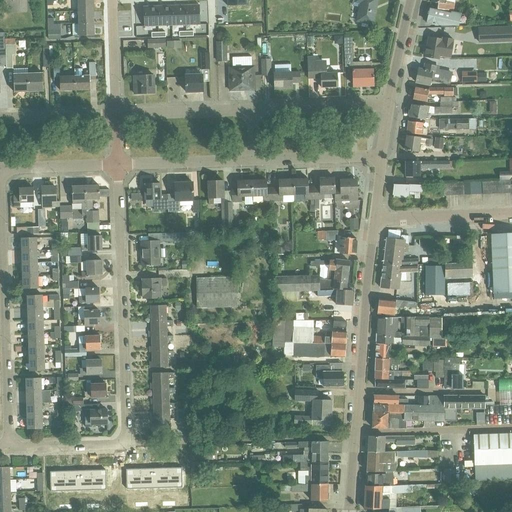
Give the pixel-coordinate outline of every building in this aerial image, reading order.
[(22,0),(3,0),(4,9),(22,9),(22,0)] [(94,11),(93,0),(77,0),(78,11),(94,11)] [(356,0),(356,3),(361,3),(357,22),(373,25),(377,0),(356,0)] [(431,0),(431,3),(438,3),(437,9),(452,11),(453,8),(453,4),(454,1),(453,0),(431,0)] [(200,5),(185,6),(186,25),(200,25),(200,5)] [(158,6),(143,7),(144,27),(158,26),(158,6)] [(171,6),(158,6),(158,26),(172,26),(171,6)] [(185,6),(171,6),(172,26),(186,25),(185,6)] [(460,15),(456,14),(451,13),(451,14),(430,10),(427,23),(437,25),(438,24),(443,25),(453,25),(457,26),(460,15)] [(94,23),(94,11),(78,11),(79,24),(94,23)] [(94,23),(79,24),(73,24),(73,37),(94,36),(94,23)] [(511,26),(488,28),(489,43),(511,42),(511,26)] [(48,39),(61,39),(60,31),(48,31),(48,39)] [(428,37),(426,50),(425,49),(424,55),(425,56),(425,57),(434,59),(439,59),(450,59),(453,40),(442,38),(442,39),(428,37)] [(353,55),(352,39),(344,39),(345,56),(353,55)] [(148,48),(166,48),(166,40),(148,40),(148,48)] [(226,43),(217,43),(218,62),(227,62),(227,61),(227,54),(226,43)] [(5,45),(5,50),(6,66),(6,69),(12,69),(12,55),(14,54),(14,45),(5,45)] [(210,70),(210,54),(201,54),(202,70),(210,70)] [(240,90),(255,89),(254,67),(252,67),(251,58),(232,58),(233,68),(229,68),(230,91),(240,91),(240,90)] [(315,58),(307,58),(308,79),(321,78),(322,88),(338,87),(337,73),(325,74),(325,64),(315,65),(315,58)] [(262,76),(271,76),(270,60),(265,60),(264,60),(262,60),(262,76)] [(380,63),(372,63),(372,62),(353,63),(353,85),(363,85),(363,86),(373,86),(373,78),(374,78),(374,76),(373,76),(373,70),(380,70),(380,69),(385,69),(385,65),(380,65),(380,63)] [(82,69),(74,69),(74,76),(75,91),(90,90),(89,80),(96,80),(95,72),(95,68),(95,63),(89,63),(89,68),(89,72),(82,72),(82,69)] [(290,64),(274,64),(274,74),(275,90),(292,89),(292,81),(300,81),(299,73),(290,73),(290,64)] [(418,72),(416,83),(430,86),(431,82),(446,85),(449,85),(452,72),(437,69),(438,67),(425,64),(424,70),(419,69),(418,72)] [(14,74),(13,74),(14,92),(29,92),(28,74),(28,69),(13,69),(14,74)] [(75,91),(74,76),(60,77),(60,69),(53,69),(54,81),(60,81),(60,91),(75,91)] [(477,72),(463,72),(463,82),(486,82),(486,74),(477,74),(477,72)] [(28,74),(29,92),(43,91),(42,73),(28,74)] [(135,94),(155,93),(154,75),(134,76),(135,94)] [(203,75),(186,76),(186,93),(197,93),(203,92),(203,90),(203,75)] [(456,96),(456,88),(429,89),(429,90),(415,88),(413,100),(427,102),(428,95),(444,95),(444,96),(456,96)] [(455,102),(441,103),(440,103),(440,108),(434,108),(420,105),(419,106),(412,104),(409,117),(420,119),(423,120),(426,120),(427,113),(433,115),(452,114),(452,108),(458,108),(458,102),(455,102)] [(468,119),(440,120),(441,130),(457,130),(468,130),(468,119)] [(409,122),(407,133),(427,136),(428,129),(423,128),(423,123),(419,123),(409,122)] [(427,139),(421,138),(407,136),(405,150),(419,152),(420,144),(432,146),(433,140),(427,139)] [(443,140),(434,139),(433,150),(442,151),(443,140)] [(509,173),(499,173),(499,180),(511,179),(511,159),(509,160),(509,173)] [(420,167),(449,167),(449,161),(442,161),(442,162),(405,162),(405,177),(420,177),(420,167)] [(279,187),(273,187),(273,201),(283,201),(283,196),(294,196),(294,195),(293,178),(279,179),(279,187)] [(308,178),(293,178),(294,195),(294,196),(294,202),(305,201),(305,200),(315,200),(314,186),(308,186),(308,178)] [(321,186),(314,186),(315,200),(315,205),(315,209),(320,209),(319,202),(319,200),(324,199),(335,199),(335,194),(335,187),(335,178),(320,178),(321,186)] [(266,179),(252,180),(252,196),(264,196),(264,201),(273,201),(273,187),(267,187),(266,179)] [(341,187),(335,187),(335,194),(335,202),(342,202),(342,203),(349,203),(349,201),(358,201),(357,179),(341,179),(341,187)] [(252,196),(252,180),(238,180),(238,188),(232,188),(232,190),(232,202),(242,202),(242,197),(252,196)] [(224,181),(208,181),(209,204),(214,204),(214,197),(221,197),(225,197),(224,191),(224,181)] [(482,182),(482,194),(483,195),(505,194),(504,181),(482,182)] [(176,195),(168,195),(169,210),(169,212),(181,212),(180,201),(192,201),(194,201),(194,200),(193,182),(176,183),(176,195)] [(169,210),(168,195),(161,195),(161,183),(145,184),(146,200),(154,200),(155,210),(169,210)] [(393,185),(392,195),(393,195),(393,198),(408,198),(408,195),(414,195),(414,198),(419,199),(420,191),(422,191),(422,185),(420,185),(408,185),(393,185)] [(99,186),(86,187),(87,216),(87,228),(88,232),(100,231),(100,227),(99,223),(99,210),(93,210),(93,204),(93,200),(100,199),(99,186)] [(60,200),(56,200),(56,187),(42,188),(43,208),(52,208),(52,207),(60,207),(60,200)] [(87,216),(86,187),(72,187),(73,204),(82,204),(82,216),(87,216)] [(33,188),(20,188),(20,196),(14,196),(14,197),(14,207),(14,208),(34,207),(33,188)] [(232,202),(221,203),(222,227),(225,227),(225,236),(234,235),(232,202)] [(72,207),(60,207),(61,232),(68,232),(67,222),(66,222),(66,219),(72,219),(72,207)] [(350,220),(350,230),(359,230),(359,220),(350,220)] [(334,231),(327,231),(321,230),(320,239),(326,239),(337,240),(338,231),(334,231)] [(68,252),(61,252),(61,257),(66,257),(81,257),(82,257),(81,251),(101,250),(101,236),(97,236),(97,231),(88,232),(88,235),(80,235),(80,246),(81,246),(81,247),(68,247),(68,252)] [(186,233),(159,233),(159,242),(166,242),(175,242),(175,243),(187,243),(187,236),(186,233)] [(511,233),(506,233),(491,234),(492,255),(493,293),(511,292),(511,233)] [(387,238),(383,267),(418,265),(418,259),(401,260),(402,251),(407,252),(408,245),(409,236),(401,235),(400,240),(387,238)] [(457,239),(453,239),(453,245),(468,244),(468,238),(461,239),(460,236),(456,236),(457,239)] [(356,255),(357,239),(341,238),(339,254),(356,255)] [(22,252),(37,251),(37,239),(22,239),(22,252)] [(159,242),(142,243),(142,266),(160,265),(159,242)] [(38,263),(37,251),(22,252),(23,264),(38,263)] [(276,277),(276,292),(289,291),(297,291),(317,291),(334,290),(334,289),(346,290),(349,261),(337,260),(337,261),(322,261),(315,262),(315,267),(330,266),(328,283),(320,281),(320,276),(317,276),(283,277),(276,277)] [(87,261),(82,263),(82,271),(82,277),(98,277),(98,275),(103,274),(102,261),(87,261)] [(38,276),(38,263),(23,264),(23,276),(38,276)] [(472,263),(445,264),(445,276),(473,274),(472,263)] [(383,267),(381,288),(397,290),(398,281),(407,280),(406,273),(418,272),(418,265),(383,267)] [(445,266),(425,266),(425,296),(445,296),(445,294),(445,266)] [(39,288),(38,276),(23,276),(23,289),(39,288)] [(197,308),(238,307),(237,277),(196,278),(197,308)] [(161,287),(167,287),(167,279),(160,280),(160,279),(143,280),(144,299),(161,298),(161,287)] [(79,281),(69,282),(62,282),(63,289),(79,289),(79,281)] [(447,297),(473,296),(473,283),(447,284),(447,297)] [(87,289),(79,289),(79,297),(80,303),(94,303),(94,302),(100,301),(100,288),(87,289)] [(334,290),(317,291),(318,296),(337,296),(336,305),(352,306),(353,291),(346,290),(334,289),(334,290)] [(289,291),(276,292),(276,303),(297,302),(297,291),(289,291)] [(53,308),(59,308),(59,295),(49,295),(49,300),(53,300),(53,308)] [(28,309),(44,309),(43,296),(28,296),(28,309)] [(415,303),(380,299),(378,314),(395,316),(395,308),(404,309),(405,307),(414,308),(415,303)] [(152,322),(167,322),(167,306),(151,307),(152,322)] [(79,320),(78,320),(79,327),(85,326),(94,326),(94,325),(100,324),(100,311),(91,311),(91,307),(85,307),(85,311),(85,320),(79,320)] [(44,309),(28,309),(29,321),(44,321),(44,309)] [(377,318),(376,344),(414,346),(430,347),(429,339),(432,339),(442,339),(442,319),(430,319),(429,318),(415,318),(401,318),(401,323),(404,323),(404,333),(402,333),(402,331),(398,331),(398,318),(377,318)] [(314,320),(293,321),(293,328),(292,343),(332,344),(345,345),(346,333),(326,332),(326,337),(314,337),(314,323),(314,320)] [(44,321),(29,321),(29,334),(44,333),(44,321)] [(152,331),(149,331),(149,337),(152,337),(168,337),(167,327),(173,327),(172,321),(167,322),(152,322),(152,331)] [(345,356),(345,345),(332,344),(292,343),(293,328),(293,321),(276,321),(274,328),(274,347),(284,347),(284,356),(294,356),(300,356),(300,357),(314,358),(331,357),(331,356),(345,356)] [(44,333),(29,334),(29,346),(45,346),(44,333)] [(70,343),(65,343),(65,357),(86,356),(86,350),(101,350),(101,336),(86,337),(79,337),(80,345),(80,348),(70,349),(70,343)] [(152,346),(149,346),(150,352),(153,352),(168,352),(168,342),(174,341),(173,336),(168,337),(152,337),(152,346)] [(433,339),(433,347),(446,348),(447,339),(433,339)] [(376,344),(376,359),(390,359),(390,352),(393,353),(393,352),(414,353),(414,346),(376,344)] [(45,358),(45,346),(29,346),(30,359),(45,358)] [(153,362),(150,362),(150,368),(153,368),(169,367),(168,357),(174,356),(174,351),(168,352),(153,352),(153,362)] [(46,371),(45,358),(30,359),(30,372),(46,371)] [(444,358),(444,360),(444,371),(444,378),(444,380),(445,380),(451,380),(451,389),(452,389),(463,389),(463,375),(458,375),(459,364),(459,358),(451,358),(445,358),(444,358)] [(376,359),(375,371),(388,371),(398,372),(398,365),(400,365),(400,360),(376,359)] [(81,375),(102,374),(102,360),(87,361),(88,369),(81,369),(81,375)] [(423,360),(423,372),(428,372),(433,372),(434,360),(423,360)] [(444,360),(434,360),(433,372),(435,372),(435,378),(444,378),(444,371),(444,360)] [(334,372),(334,365),(316,366),(316,378),(323,378),(324,386),(343,386),(343,372),(334,372)] [(375,371),(375,379),(393,380),(402,380),(402,376),(402,372),(398,372),(388,371),(375,371)] [(428,380),(428,372),(423,372),(414,372),(414,380),(428,380)] [(154,383),(151,383),(151,389),(154,389),(169,389),(169,379),(175,379),(175,373),(169,373),(153,374),(154,383)] [(498,391),(511,390),(511,377),(498,378),(498,391)] [(27,392),(42,391),(42,378),(27,379),(27,392)] [(375,379),(374,388),(391,388),(405,389),(405,385),(405,380),(402,380),(393,380),(375,379)] [(427,380),(416,380),(416,389),(427,389),(427,380)] [(85,398),(107,398),(106,384),(92,384),(92,392),(85,393),(85,398)] [(154,398),(151,398),(151,404),(154,404),(170,404),(170,394),(175,394),(175,389),(169,389),(154,389),(154,398)] [(511,404),(511,390),(498,391),(499,405),(511,404)] [(27,404),(43,404),(51,403),(50,391),(42,391),(27,392),(27,404)] [(295,391),(295,401),(312,402),(312,417),(295,416),(294,424),(312,425),(312,427),(331,428),(331,421),(332,401),(318,400),(318,391),(295,391)] [(374,396),(373,405),(408,405),(408,400),(398,400),(398,396),(391,397),(374,396)] [(373,416),(372,428),(388,429),(388,428),(399,429),(406,428),(406,420),(443,421),(443,419),(443,397),(429,397),(429,406),(418,406),(408,405),(373,405),(373,416)] [(418,397),(418,406),(429,406),(429,397),(418,397)] [(484,408),(484,397),(443,397),(443,419),(443,421),(449,421),(456,421),(456,408),(484,408)] [(43,404),(27,404),(28,416),(43,416),(43,404)] [(154,413),(152,413),(152,420),(155,419),(170,419),(170,409),(176,409),(176,404),(170,404),(154,404),(154,413)] [(99,405),(85,405),(71,405),(72,412),(85,411),(85,427),(92,426),(92,425),(108,424),(107,410),(100,411),(99,405)] [(43,416),(28,416),(28,429),(44,429),(43,416)] [(57,421),(51,421),(52,428),(58,428),(63,428),(62,416),(57,416),(57,421)] [(171,435),(170,419),(155,419),(155,435),(171,435)] [(474,461),(464,462),(464,467),(475,467),(475,480),(511,478),(511,433),(473,435),(474,452),(474,461)] [(368,452),(384,452),(384,442),(396,442),(396,446),(414,445),(414,436),(384,436),(384,437),(369,437),(368,452)] [(300,443),(286,443),(286,448),(303,448),(303,452),(312,452),(312,453),(328,453),(328,442),(300,442),(300,443)] [(212,447),(192,447),(192,460),(213,460),(212,447)] [(368,452),(367,472),(387,473),(397,473),(397,472),(397,463),(394,463),(395,457),(426,458),(427,451),(413,451),(384,452),(368,452)] [(293,457),(284,457),(284,463),(299,462),(301,462),(328,462),(328,453),(312,453),(312,452),(303,452),(303,453),(303,455),(293,455),(293,457)] [(328,462),(301,462),(301,472),(309,471),(309,476),(306,476),(306,485),(314,484),(328,484),(328,462)] [(0,480),(11,481),(10,468),(0,468),(0,480)] [(168,468),(154,469),(155,489),(168,488),(168,468)] [(182,468),(168,468),(168,488),(183,488),(182,468)] [(141,469),(126,469),(127,489),(141,489),(141,469)] [(154,469),(141,469),(141,489),(155,489),(154,469)] [(444,469),(445,483),(456,483),(455,469),(444,469)] [(92,470),(78,471),(79,491),(92,490),(92,470)] [(106,470),(92,470),(92,490),(107,490),(106,470)] [(64,471),(50,472),(51,492),(65,491),(64,471)] [(78,471),(64,471),(65,491),(79,491),(78,471)] [(382,487),(394,486),(394,475),(383,475),(367,474),(366,486),(382,487)] [(11,481),(0,480),(0,493),(11,493),(11,481)] [(314,484),(293,485),(281,485),(281,492),(293,492),(311,492),(311,500),(328,500),(328,484),(314,484)] [(366,486),(365,510),(388,509),(389,509),(389,508),(396,508),(396,493),(413,492),(412,486),(401,486),(394,486),(382,487),(366,486)] [(11,493),(0,493),(0,505),(11,505),(11,493)]
